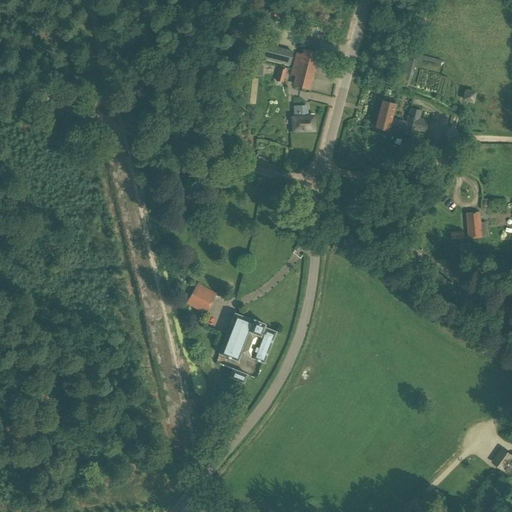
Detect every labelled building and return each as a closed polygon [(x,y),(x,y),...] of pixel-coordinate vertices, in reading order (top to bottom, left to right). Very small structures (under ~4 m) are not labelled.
[(279,61),(289,64),(293,52),(282,49),(279,61)] [(309,89),(318,53),(302,49),(301,54),(296,53),(290,75),(295,76),(293,85),(309,89)] [(402,67),(400,76),(401,76),(411,79),(416,61),(406,58),(405,58),(402,67)] [(286,70),(278,69),(275,80),(283,82),(286,70)] [(463,98),(472,100),(474,91),(465,89),(463,98)] [(395,104),(382,101),(375,126),(388,129),(389,127),(405,132),(404,134),(415,137),(417,129),(425,131),(427,121),(419,119),(421,111),(410,108),(406,122),(391,118),(395,104)] [(311,128),(311,116),(307,117),(306,106),(294,107),(295,129),(311,128)] [(481,210),(468,212),(471,240),(482,239),(481,220),(482,220),(481,210)] [(451,240),(464,238),(463,230),(450,232),(451,240)] [(215,296),(197,286),(186,303),(204,314),(215,296)] [(235,313),(219,354),(238,362),(241,354),(264,363),(276,332),(264,327),(265,324),(253,319),(253,320),(235,313)] [(229,377),(244,383),(247,374),(233,368),(229,377)] [(503,450),(494,462),(505,470),(506,468),(511,472),(511,455),(511,457),(503,450)]
